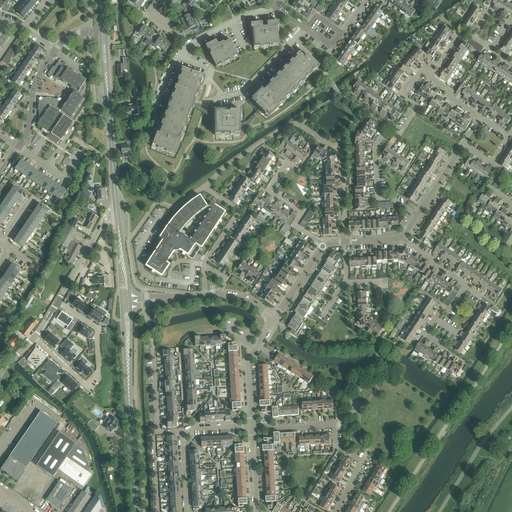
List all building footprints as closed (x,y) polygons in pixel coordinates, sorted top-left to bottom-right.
[(34,4),(29,0),(23,0),(22,1),(31,8),(34,4)] [(133,4),(139,8),(143,3),(139,0),(132,0),(129,0),(127,4),(132,7),(133,4)] [(189,7),(186,11),(190,11),(192,12),(195,8),(193,6),(195,3),(190,0),(185,0),(183,3),(189,7)] [(398,0),(391,0),(389,5),(390,4),(394,7),(393,8),(394,8),(399,0),(398,0)] [(399,0),(394,8),(394,9),(395,7),(399,10),(398,12),(399,12),(404,4),(399,0)] [(494,0),(492,4),(495,5),(492,9),(494,10),(501,0),(494,0)] [(501,0),(494,10),(497,12),(499,8),(501,10),(507,2),(506,1),(506,2),(502,0),(501,0)] [(31,8),(22,1),(19,5),(27,13),(31,8)] [(299,11),(302,6),(295,1),(292,6),(299,11)] [(338,2),(334,7),(341,12),(344,7),(338,2)] [(507,2),(501,10),(502,10),(503,9),(504,10),(502,14),(504,15),(511,3),(511,2),(511,4),(507,2)] [(374,10),(372,13),(380,19),(380,18),(381,19),(383,16),(381,15),(382,13),(383,14),(384,13),(383,13),(383,12),(381,11),(376,8),(374,7),(375,6),(371,4),(370,5),(373,7),(372,9),(374,10)] [(404,4),(399,12),(400,11),(405,14),(404,15),(404,16),(410,8),(404,4)] [(27,13),(19,5),(15,10),(23,17),(27,13)] [(334,7),(331,13),(337,17),(341,12),(334,7)] [(472,11),(482,18),(483,16),(480,14),(481,11),(475,7),(474,7),(472,11),(470,10),(470,11),(471,12),(472,11)] [(410,8),(404,16),(405,15),(410,18),(415,11),(410,8)] [(180,19),(183,25),(194,20),(194,19),(192,20),(190,17),(192,16),(191,13),(192,12),(190,11),(186,11),(185,13),(186,16),(180,19)] [(469,16),(475,20),(477,18),(481,21),(482,18),(472,11),(471,12),(469,16)] [(331,13),(327,18),(334,23),(337,17),(331,13)] [(368,18),(377,24),(375,23),(378,18),(380,19),(372,13),(368,18)] [(466,21),(476,28),(478,25),(474,23),(475,20),(469,16),(466,20),(464,19),(464,20),(465,21),(466,21)] [(360,20),(373,29),(372,28),(375,24),(376,25),(377,24),(368,18),(366,22),(361,19),(360,20)] [(198,28),(196,23),(194,20),(183,25),(186,31),(192,28),(193,31),(198,28)] [(368,34),(371,29),(373,30),(373,29),(360,20),(358,22),(363,26),(361,29),(368,34)] [(475,30),(476,28),(466,21),(465,21),(462,25),(469,30),(471,27),(475,30)] [(279,32),(278,27),(278,22),(250,24),(250,29),(252,28),(253,47),(259,46),(259,48),(263,48),(263,46),(268,46),(269,47),(272,47),(272,45),(278,45),(277,32),(279,32)] [(137,29),(134,34),(139,37),(140,35),(143,37),(149,29),(143,25),(140,30),(137,29)] [(440,31),(451,38),(452,35),(449,33),(450,31),(443,26),(440,30),(439,29),(438,30),(440,31)] [(146,40),(144,43),(149,46),(153,40),(151,38),(155,33),(149,29),(143,37),(146,40)] [(358,29),(354,35),(361,39),(365,34),(358,29)] [(436,34),(444,40),(446,38),(449,40),(451,38),(440,31),(437,35),(436,34)] [(433,39),(443,46),(445,44),(441,41),(443,39),(444,40),(436,34),(433,38),(431,37),(431,38),(433,39)] [(354,35),(351,40),(358,44),(361,39),(354,35)] [(153,40),(149,46),(150,45),(155,48),(156,46),(160,48),(165,40),(160,36),(156,42),(153,40)] [(503,40),(511,46),(511,39),(509,38),(508,40),(504,38),(503,40)] [(430,43),(438,49),(439,49),(437,48),(438,46),(442,48),(443,46),(433,39),(430,43)] [(165,40),(160,48),(163,51),(162,53),(166,56),(170,51),(167,49),(171,44),(165,40)] [(209,55),(210,55),(215,67),(221,64),(221,66),(225,64),(224,62),(229,60),(230,62),(233,60),(232,58),(238,56),(230,40),(223,44),(222,41),(217,44),(215,41),(205,46),(207,50),(208,50),(211,54),(209,55)] [(354,50),(356,51),(360,46),(358,45),(358,44),(351,40),(347,45),(354,50)] [(505,44),(503,47),(510,51),(511,48),(511,46),(503,40),(501,42),(505,44)] [(428,42),(425,47),(426,48),(428,49),(439,56),(441,54),(437,51),(438,49),(430,43),(428,42)] [(467,51),(468,51),(470,46),(468,44),(464,42),(462,44),(458,42),(457,44),(467,51)] [(459,49),(458,51),(464,55),(467,51),(469,53),(469,52),(468,51),(467,51),(457,44),(455,46),(459,49)] [(344,50),(352,56),(353,56),(356,51),(354,50),(347,45),(344,50)] [(28,49),(39,56),(42,51),(35,46),(32,50),(29,48),(28,49)] [(413,52),(424,59),(425,57),(422,55),(423,52),(417,48),(416,47),(413,52),(412,51),(411,51),(413,52)] [(507,56),(509,57),(510,57),(508,55),(510,51),(503,47),(502,49),(498,47),(497,49),(507,56)] [(423,52),(425,53),(425,54),(432,58),(434,56),(438,58),(439,56),(428,49),(426,48),(423,52)] [(25,54),(35,61),(39,56),(28,49),(28,50),(31,52),(29,56),(26,54),(25,54)] [(340,55),(348,61),(347,60),(350,55),(351,56),(352,56),(344,50),(340,55)] [(461,60),(462,60),(464,55),(458,51),(456,53),(452,50),(451,53),(461,60)] [(343,65),(347,61),(348,62),(348,61),(340,55),(339,54),(339,53),(336,51),(333,55),(338,58),(336,61),(343,65)] [(409,56),(417,61),(419,59),(422,62),(424,59),(413,52),(410,56),(409,55),(409,56)] [(239,124),(239,127),(248,127),(249,125),(250,123),(251,121),(252,120),(261,111),(264,114),(265,112),(269,117),(279,107),(278,106),(281,102),(282,103),(285,100),(284,99),(288,96),(289,97),(292,94),(291,92),(294,89),(296,90),(299,87),(298,86),(301,82),(302,83),(305,80),(304,79),(308,76),(309,77),(312,74),(311,72),(314,69),(315,70),(319,67),(311,59),(306,54),(303,58),(298,53),(292,60),(288,63),(290,64),(286,68),(285,66),(282,70),(283,71),(280,74),(278,73),(275,76),(276,78),(273,81),(272,80),(269,83),(270,84),(266,88),(265,86),(264,86),(257,94),(252,99),(256,103),(255,104),(259,109),(251,117),(247,121),(246,122),(244,123),(242,123),(241,123),(239,124)] [(451,60),(453,61),(458,64),(459,64),(461,60),(463,62),(464,61),(462,60),(461,60),(451,53),(449,55),(453,58),(451,60)] [(22,60),(32,66),(35,61),(25,54),(24,55),(27,57),(25,61),(22,59),(22,60)] [(477,62),(481,65),(480,67),(488,55),(486,54),(484,57),(481,56),(477,62)] [(488,55),(480,67),(481,67),(482,66),(486,69),(490,62),(488,60),(490,56),(488,55)] [(406,60),(416,67),(418,65),(414,63),(415,61),(417,62),(417,61),(409,56),(406,60),(404,59),(405,60),(406,60)] [(124,77),(123,70),(127,70),(126,58),(122,58),(123,65),(117,65),(118,78),(124,77)] [(490,62),(486,69),(490,71),(489,73),(497,61),(495,59),(493,63),(490,62)] [(18,65),(28,71),(32,66),(22,60),(21,60),(24,62),(22,66),(19,64),(18,65)] [(403,65),(411,70),(412,70),(410,69),(411,67),(415,70),(416,67),(406,60),(405,60),(403,65)] [(54,78),(55,78),(54,78),(63,65),(58,61),(49,75),(50,76),(52,78),(54,78)] [(457,70),(460,65),(459,64),(458,64),(453,61),(451,63),(448,61),(446,63),(457,70)] [(497,61),(489,73),(490,72),(495,75),(500,67),(500,66),(499,67),(497,66),(500,62),(497,61)] [(448,67),(447,70),(452,73),(452,74),(454,75),(457,70),(459,72),(459,71),(457,70),(446,63),(445,65),(448,67)] [(500,67),(495,75),(496,73),(500,76),(499,78),(507,66),(505,64),(502,68),(500,67)] [(15,70),(25,76),(28,71),(18,65),(17,65),(21,67),(18,71),(15,69),(15,70)] [(45,100),(44,112),(39,111),(39,117),(38,119),(39,120),(38,121),(39,122),(37,125),(40,128),(42,129),(40,131),(43,133),(46,134),(47,136),(46,138),(59,146),(62,141),(61,141),(63,138),(64,138),(66,136),(65,135),(69,129),(70,129),(72,127),(71,126),(73,123),(77,118),(77,116),(81,112),(84,107),(81,105),(82,104),(81,103),(84,100),(79,97),(80,96),(85,88),(82,86),(85,81),(81,79),(82,78),(80,77),(79,77),(73,73),(73,72),(71,70),(70,71),(67,69),(68,68),(63,65),(54,78),(55,78),(58,80),(59,79),(75,90),(74,92),(67,102),(60,101),(45,100)] [(404,72),(412,78),(413,75),(410,73),(411,70),(403,65),(402,65),(404,66),(401,70),(404,72)] [(507,66),(499,78),(501,77),(505,79),(509,72),(507,71),(509,67),(507,66)] [(163,122),(162,121),(158,130),(160,131),(159,134),(156,133),(152,145),(157,147),(157,149),(160,151),(161,149),(166,151),(165,153),(169,154),(169,152),(175,154),(181,138),(180,137),(183,128),(185,128),(188,121),(186,120),(190,110),(191,111),(193,107),(194,104),(194,103),(196,100),(194,99),(198,89),(199,90),(204,77),(182,68),(180,73),(182,73),(180,78),(178,77),(177,81),(178,82),(177,86),(175,86),(173,90),(175,91),(173,95),(172,95),(170,99),(172,100),(170,104),(168,103),(167,108),(168,108),(167,113),(165,112),(164,117),(165,117),(163,122)] [(394,72),(406,80),(408,78),(403,74),(404,72),(401,70),(397,68),(394,72)] [(449,78),(450,78),(452,74),(452,73),(447,70),(446,69),(444,71),(440,69),(439,71),(449,78)] [(11,75),(21,82),(25,76),(15,70),(14,70),(17,73),(15,76),(12,74),(11,75)] [(389,76),(398,81),(400,79),(405,82),(406,80),(394,72),(392,71),(389,76)] [(446,83),(449,78),(451,80),(452,79),(450,78),(449,78),(439,71),(437,73),(441,76),(440,78),(446,83)] [(18,87),(21,82),(11,75),(14,78),(11,81),(8,79),(7,80),(10,83),(11,82),(18,87)] [(388,81),(399,88),(400,86),(397,84),(398,81),(389,76),(387,80),(388,81),(387,81),(388,82),(388,81)] [(383,85),(385,86),(392,90),(394,88),(397,91),(399,88),(388,81),(388,82),(387,81),(388,81),(387,80),(383,85)] [(354,93),(356,95),(364,83),(363,82),(362,84),(358,81),(353,88),(356,90),(354,93)] [(460,93),(462,94),(467,87),(463,84),(464,83),(463,82),(462,84),(455,95),(457,96),(460,93)] [(364,83),(356,95),(358,96),(361,93),(363,94),(367,87),(363,84),(364,83)] [(423,85),(417,95),(421,98),(430,84),(428,83),(425,87),(423,85)] [(430,84),(421,98),(426,100),(428,98),(432,91),(430,90),(432,86),(430,84)] [(365,96),(363,99),(365,101),(372,90),(373,89),(369,86),(367,87),(363,94),(365,96)] [(467,87),(462,94),(464,95),(462,99),(464,101),(473,88),(472,88),(471,90),(467,87)] [(372,90),(365,101),(367,102),(370,99),(372,100),(371,102),(376,93),(378,91),(373,88),(373,89),(372,90)] [(473,88),(464,101),(467,102),(469,99),(471,100),(470,101),(471,101),(476,93),(472,90),(473,88)] [(432,91),(428,98),(432,101),(434,98),(439,90),(437,89),(434,92),(432,91)] [(7,94),(17,100),(20,95),(14,91),(11,95),(8,93),(7,94)] [(376,93),(371,102),(373,103),(371,107),(373,109),(381,96),(379,97),(376,95),(377,94),(376,93)] [(476,93),(471,101),(473,102),(470,106),(473,108),(481,95),(479,97),(476,94),(476,93)] [(4,98),(14,105),(17,100),(7,94),(10,96),(7,100),(4,98)] [(481,95),(473,108),(475,109),(477,106),(480,107),(484,100),(480,97),(481,96),(481,95)] [(381,96),(373,109),(375,110),(378,106),(380,108),(385,101),(380,98),(381,96)] [(429,105),(433,108),(432,110),(441,97),(439,96),(436,100),(434,98),(432,101),(429,105)] [(441,97),(432,110),(433,110),(434,109),(438,111),(437,112),(437,113),(443,104),(441,103),(443,99),(441,97)] [(0,103),(10,110),(14,105),(4,98),(3,99),(6,101),(4,105),(1,103),(0,103)] [(484,100),(480,107),(482,109),(480,112),(482,114),(490,101),(488,103),(484,100)] [(385,101),(380,108),(382,109),(380,113),(382,114),(390,102),(388,103),(385,101)] [(490,101),(482,114),(484,115),(487,112),(489,113),(494,105),(493,106),(489,103),(490,101)] [(126,110),(126,112),(134,111),(134,116),(140,116),(139,111),(140,111),(140,105),(139,105),(139,102),(133,102),(133,105),(131,105),(131,104),(126,105),(126,107),(126,110)] [(390,102),(382,114),(384,116),(386,112),(389,114),(393,107),(389,104),(390,102)] [(0,110),(7,115),(10,110),(0,103),(0,104),(3,106),(1,110),(0,109),(0,110)] [(449,105),(442,116),(441,118),(445,121),(446,119),(452,110),(451,110),(451,111),(450,112),(449,111),(449,110),(452,106),(453,104),(451,103),(449,105)] [(391,115),(389,119),(391,120),(399,108),(400,107),(395,104),(393,107),(389,114),(391,115)] [(443,104),(437,113),(442,116),(449,105),(447,104),(444,108),(442,106),(443,105),(443,104)] [(494,105),(489,113),(490,112),(492,114),(489,117),(491,119),(500,106),(499,106),(498,108),(494,105)] [(500,106),(491,119),(494,120),(496,117),(498,118),(497,119),(498,119),(503,111),(499,108),(500,106)] [(446,119),(447,119),(448,117),(452,120),(460,109),(458,107),(454,112),(452,110),(446,119)] [(399,108),(391,120),(393,122),(395,118),(398,120),(402,113),(398,110),(400,108),(399,108)] [(460,109),(452,120),(451,122),(455,125),(461,116),(459,115),(462,110),(460,109)] [(239,127),(239,124),(239,121),(241,121),(241,111),(238,111),(229,111),(229,112),(224,112),(224,111),(213,111),(213,117),(213,121),(214,121),(214,136),(239,136),(239,127)] [(503,111),(498,119),(500,120),(498,124),(500,126),(508,113),(506,115),(503,112),(503,111)] [(508,113),(500,126),(502,127),(505,124),(507,125),(511,118),(507,115),(508,113)] [(461,116),(455,125),(460,128),(468,115),(466,114),(464,118),(461,116)] [(468,115),(460,128),(464,131),(466,129),(470,122),(468,121),(470,117),(468,115)] [(367,121),(365,123),(372,128),(374,125),(377,127),(378,125),(379,123),(376,121),(375,123),(367,118),(366,120),(367,121)] [(361,127),(372,134),(373,132),(371,130),(372,128),(365,123),(364,125),(362,125),(361,127)] [(361,130),(359,132),(366,137),(368,134),(371,136),(372,134),(361,127),(360,129),(361,130)] [(353,135),(353,137),(365,140),(366,137),(359,132),(358,132),(357,136),(353,135)] [(282,148),(284,149),(289,142),(284,139),(277,149),(279,150),(280,151),(282,148)] [(289,142),(284,149),(287,151),(284,154),(287,155),(295,143),(295,142),(291,139),(289,142)] [(127,146),(120,146),(121,153),(122,153),(123,158),(129,157),(129,153),(131,152),(131,150),(131,141),(126,142),(126,145),(127,145),(127,146)] [(295,143),(287,155),(289,157),(291,154),(293,155),(299,146),(298,146),(297,148),(295,146),(296,144),(295,143)] [(317,147),(313,154),(311,156),(316,159),(317,157),(324,147),(322,145),(320,148),(317,147)] [(299,146),(293,155),(296,157),(294,160),(296,161),(304,149),(303,149),(302,151),(298,148),(300,146),(299,146)] [(324,147),(317,157),(322,160),(327,153),(324,151),(326,148),(324,147)] [(385,156),(382,159),(385,161),(392,150),(387,147),(382,155),(385,156)] [(434,152),(441,156),(443,154),(446,157),(448,154),(437,147),(434,152)] [(304,149),(296,161),(298,163),(300,159),(303,161),(307,154),(303,151),(304,149)] [(392,150),(385,161),(387,162),(389,159),(391,161),(396,153),(392,150)] [(507,154),(506,157),(511,160),(511,154),(505,150),(503,152),(507,154)] [(262,152),(260,154),(271,161),(274,156),(267,151),(265,154),(262,152)] [(327,153),(322,160),(323,162),(335,155),(334,153),(331,155),(329,152),(327,153)] [(429,155),(442,163),(444,161),(440,159),(441,156),(434,152),(432,156),(430,154),(429,155)] [(396,153),(391,161),(394,162),(391,165),(394,167),(401,156),(396,153)] [(260,154),(259,156),(262,158),(260,160),(268,165),(271,161),(260,154)] [(335,155),(323,162),(325,165),(333,164),(335,163),(333,160),(336,158),(335,155)] [(431,157),(428,161),(436,166),(437,166),(436,165),(437,163),(441,166),(442,163),(429,155),(431,157)] [(471,155),(464,166),(463,167),(464,168),(465,166),(469,169),(474,161),(471,160),(474,157),(471,155)] [(401,156),(394,167),(396,168),(398,165),(400,166),(405,159),(401,156)] [(500,156),(499,159),(509,166),(511,167),(511,165),(511,160),(506,157),(504,159),(500,156)] [(405,159),(400,166),(403,168),(400,171),(403,173),(410,162),(405,159)] [(501,163),(500,166),(504,169),(506,170),(509,166),(499,159),(497,161),(501,163)] [(256,161),(254,163),(266,171),(270,166),(268,165),(260,160),(259,163),(256,161)] [(474,161),(469,169),(473,171),(472,173),(480,161),(478,160),(476,163),(474,161)] [(20,161),(14,169),(18,172),(24,163),(20,161)] [(424,165),(437,173),(439,171),(435,168),(436,166),(428,161),(429,162),(427,165),(425,164),(424,165)] [(480,161),(472,173),(473,174),(474,172),(478,175),(483,168),(480,166),(483,163),(480,161)] [(24,163),(18,172),(22,175),(28,166),(24,163)] [(254,163),(253,165),(256,167),(255,169),(262,174),(264,176),(267,171),(266,171),(254,163)] [(422,170),(430,175),(432,173),(436,175),(437,173),(424,165),(426,166),(423,170),(422,170)] [(483,168),(478,175),(482,177),(481,179),(482,179),(490,167),(487,165),(485,169),(483,168)] [(28,166),(22,175),(26,177),(32,168),(28,166)] [(490,167),(482,179),(483,178),(487,181),(492,174),(489,172),(492,168),(490,167)] [(26,177),(24,180),(28,182),(29,180),(35,171),(32,168),(26,177)] [(250,170),(248,172),(259,179),(259,178),(262,174),(255,169),(253,172),(250,170)] [(417,173),(430,181),(432,179),(428,177),(429,175),(430,175),(422,170),(420,174),(418,173),(417,173)] [(35,171),(29,180),(33,182),(39,173),(35,171)] [(143,176),(142,176),(136,172),(134,176),(136,178),(135,179),(139,182),(142,177),(143,176)] [(248,172),(247,174),(250,176),(248,179),(256,183),(257,184),(260,179),(259,178),(259,179),(248,172)] [(39,173),(33,182),(37,185),(43,176),(39,173)] [(419,175),(416,179),(424,184),(425,184),(424,183),(425,181),(429,184),(430,181),(417,173),(419,175)] [(43,176),(37,185),(41,187),(47,179),(43,176)] [(238,178),(237,180),(249,188),(250,187),(248,186),(251,182),(243,177),(242,180),(238,178)] [(47,179),(41,187),(44,190),(50,181),(47,179)] [(413,183),(425,191),(427,189),(423,186),(424,184),(416,179),(418,180),(415,184),(413,182),(413,183)] [(237,180),(236,182),(239,184),(237,186),(244,191),(247,187),(249,188),(237,180)] [(50,181),(44,190),(48,192),(54,184),(50,181)] [(414,185),(412,189),(418,193),(420,191),(424,193),(425,191),(413,183),(412,183),(414,185)] [(54,184),(48,192),(52,195),(58,186),(54,184)] [(58,186),(52,195),(55,198),(62,189),(58,186)] [(96,193),(94,194),(95,197),(96,196),(97,200),(105,199),(104,189),(101,189),(101,187),(100,186),(97,186),(96,187),(96,189),(96,193)] [(233,187),(231,189),(243,197),(244,196),(242,195),(244,191),(237,186),(236,189),(233,187)] [(11,190),(20,197),(23,193),(14,187),(11,190)] [(229,188),(228,190),(230,191),(233,193),(231,196),(238,200),(241,196),(243,197),(231,189),(229,188)] [(62,189),(55,198),(59,200),(65,192),(62,189)] [(407,192),(419,200),(421,198),(417,196),(418,193),(412,189),(409,193),(407,191),(407,192)] [(8,194),(17,200),(20,197),(11,190),(8,194)] [(91,194),(83,190),(81,194),(83,195),(82,196),(88,199),(91,194)] [(259,192),(253,202),(257,206),(262,199),(260,197),(262,194),(261,193),(259,192)] [(418,203),(419,200),(407,192),(406,192),(408,194),(406,198),(412,202),(414,200),(418,203)] [(482,195),(478,202),(482,205),(489,194),(487,193),(485,197),(482,195)] [(6,198),(15,204),(17,200),(8,194),(6,198)] [(489,194),(482,205),(481,206),(481,207),(480,209),(484,211),(486,208),(487,208),(492,201),(489,200),(492,196),(489,194)] [(172,219),(171,221),(170,221),(167,225),(159,238),(158,238),(159,238),(159,239),(162,240),(145,266),(161,277),(169,265),(167,263),(168,261),(168,260),(173,252),(175,252),(175,251),(177,251),(178,252),(179,251),(187,256),(195,244),(201,248),(204,244),(204,243),(205,241),(206,241),(209,237),(208,236),(210,234),(211,234),(214,230),(213,229),(215,227),(218,222),(219,220),(220,220),(223,215),(224,213),(225,213),(225,212),(214,205),(211,203),(206,206),(199,195),(199,196),(196,198),(196,197),(191,200),(192,201),(189,203),(189,202),(185,206),(184,206),(185,206),(183,208),(182,208),(178,212),(176,215),(176,214),(172,219)] [(226,196),(225,198),(235,205),(238,200),(231,196),(230,198),(227,196),(226,197),(226,196)] [(443,200),(441,203),(448,207),(452,203),(441,196),(440,197),(440,198),(443,200)] [(262,199),(257,206),(262,208),(260,210),(261,210),(269,198),(266,197),(264,200),(262,199)] [(269,198),(261,210),(262,209),(266,212),(271,205),(269,203),(271,200),(270,199),(272,198),(270,197),(269,198)] [(3,202),(12,208),(15,204),(6,198),(3,202)] [(492,201),(487,208),(491,211),(498,200),(496,199),(494,202),(492,201)] [(491,211),(490,213),(494,216),(496,214),(498,211),(501,207),(498,205),(501,202),(498,200),(491,211)] [(271,205),(266,212),(271,214),(269,216),(270,216),(278,204),(279,202),(277,201),(276,203),(273,206),(271,205)] [(1,205),(10,211),(12,208),(3,202),(1,205)] [(435,205),(447,213),(446,212),(448,207),(441,203),(440,205),(437,203),(435,205)] [(36,208),(45,214),(48,210),(39,204),(36,208)] [(278,204),(270,216),(270,217),(271,215),(275,218),(280,210),(278,209),(280,206),(278,204)] [(0,206),(0,210),(7,215),(10,211),(1,205),(0,206)] [(437,209),(435,212),(442,216),(445,212),(447,213),(435,205),(434,207),(437,209)] [(34,212),(43,218),(45,214),(36,208),(34,212)] [(278,222),(279,222),(287,210),(285,209),(282,212),(280,210),(275,218),(280,220),(278,222)] [(496,214),(494,216),(493,218),(497,221),(496,222),(497,223),(505,211),(503,209),(500,213),(498,211),(496,214)] [(280,221),(285,224),(285,223),(287,221),(289,216),(287,215),(289,212),(287,210),(279,222),(280,221)] [(505,211),(497,223),(498,221),(502,224),(501,226),(507,217),(505,216),(507,212),(505,211)] [(31,215),(40,221),(43,218),(34,212),(31,215)] [(429,214),(441,222),(440,221),(442,216),(435,212),(434,214),(431,212),(429,214)] [(91,214),(89,217),(88,220),(85,226),(87,227),(86,228),(91,231),(98,217),(91,214)] [(431,218),(429,221),(436,226),(439,221),(441,222),(429,214),(428,216),(431,218)] [(29,219),(38,225),(40,221),(31,215),(29,219)] [(241,218),(253,226),(254,225),(252,224),(255,220),(248,215),(246,218),(243,216),(241,218)] [(507,217),(501,226),(506,229),(507,227),(511,219),(511,215),(509,219),(507,217)] [(243,222),(242,225),(249,229),(251,225),(253,226),(254,226),(253,226),(241,218),(240,220),(243,222)] [(26,223),(35,229),(38,225),(29,219),(26,223)] [(423,223),(435,231),(436,231),(434,230),(436,226),(429,221),(428,223),(425,221),(423,223)] [(24,226),(32,233),(35,229),(26,223),(24,226)] [(425,228),(423,230),(430,235),(433,230),(435,232),(435,231),(423,223),(422,226),(425,228)] [(69,249),(68,250),(65,249),(63,253),(66,255),(64,259),(72,263),(81,247),(71,241),(77,230),(68,225),(58,243),(69,249)] [(247,235),(248,234),(246,233),(249,229),(242,225),(240,227),(237,225),(235,227),(247,235)] [(21,230),(30,236),(32,233),(24,226),(21,230)] [(237,231),(236,234),(243,238),(245,234),(247,235),(235,227),(234,229),(237,231)] [(18,234),(27,240),(30,236),(21,230),(18,234)] [(417,232),(429,240),(430,240),(428,239),(430,235),(423,230),(422,232),(419,230),(417,232)] [(424,244),(427,239),(429,241),(429,240),(417,232),(416,235),(419,237),(417,239),(424,244)] [(16,238),(25,244),(27,240),(18,234),(16,238)] [(240,243),(243,238),(236,234),(234,236),(231,234),(230,235),(229,236),(240,243)] [(229,241),(228,243),(235,248),(238,244),(227,237),(227,238),(226,239),(229,241)] [(22,248),(25,244),(16,238),(13,242),(22,248)] [(300,240),(297,245),(304,249),(306,247),(309,249),(310,248),(311,247),(300,240)] [(224,242),(222,245),(232,252),(235,248),(228,243),(227,245),(224,242)] [(439,244),(432,254),(434,255),(435,255),(437,252),(439,254),(444,247),(439,244)] [(224,249),(222,251),(229,256),(232,252),(222,245),(221,247),(224,249)] [(297,245),(294,249),(304,256),(306,254),(303,252),(304,249),(297,245)] [(444,247),(439,254),(442,255),(440,259),(442,260),(448,250),(444,247)] [(294,249),(291,254),(298,258),(300,256),(303,258),(304,256),(294,249)] [(406,249),(402,261),(406,262),(410,255),(411,254),(407,253),(408,249),(406,249)] [(227,260),(229,256),(222,251),(222,252),(219,250),(216,253),(227,260)] [(448,250),(442,260),(444,261),(446,258),(448,260),(453,253),(448,250)] [(219,256),(217,260),(224,264),(227,260),(216,253),(216,254),(219,256)] [(329,258),(337,263),(340,258),(332,253),(329,258)] [(410,255),(406,262),(410,265),(417,255),(415,253),(413,257),(410,255)] [(453,253),(448,260),(451,261),(449,264),(451,266),(458,256),(453,253)] [(291,254),(288,258),(299,265),(300,263),(297,261),(298,258),(291,254)] [(417,255),(410,265),(409,268),(413,271),(415,268),(420,261),(417,260),(419,256),(417,255)] [(458,256),(451,266),(453,267),(455,264),(458,266),(462,259),(458,256)] [(224,264),(217,260),(214,258),(212,260),(212,259),(211,261),(214,262),(213,263),(217,266),(218,265),(219,265),(223,267),(224,264)] [(288,258),(285,263),(292,267),(294,265),(297,267),(299,265),(288,258)] [(326,262),(327,263),(334,268),(334,267),(337,263),(329,258),(326,262)] [(415,268),(419,271),(418,273),(426,261),(424,260),(422,263),(420,261),(415,268)] [(426,261),(418,273),(419,273),(420,271),(424,274),(427,269),(428,269),(429,267),(426,266),(428,262),(426,261)] [(242,262),(237,269),(240,271),(238,274),(240,275),(247,265),(242,262)] [(460,270),(462,272),(467,265),(462,262),(455,272),(457,273),(458,274),(460,270)] [(285,263),(282,267),(293,274),(294,272),(291,270),(292,267),(285,263)] [(324,267),(334,273),(336,269),(334,267),(334,268),(327,263),(324,267)] [(9,268),(18,274),(21,270),(12,264),(9,268)] [(244,274),(246,275),(251,268),(247,265),(240,275),(242,277),(244,274)] [(467,265),(462,272),(465,273),(462,277),(465,278),(473,266),(472,266),(471,267),(467,265)] [(251,268),(246,275),(249,277),(247,280),(249,281),(256,271),(257,269),(252,266),(251,268)] [(473,266),(465,278),(467,279),(469,276),(471,278),(476,271),(472,268),(473,266)] [(282,267),(279,272),(286,277),(288,274),(291,276),(293,274),(282,267)] [(321,272),(320,274),(329,280),(330,277),(331,278),(334,273),(324,267),(321,271),(321,272)] [(7,271),(16,277),(18,274),(9,268),(7,271)] [(422,276),(427,279),(426,281),(434,269),(432,268),(430,271),(428,269),(427,269),(424,274),(422,276)] [(434,269),(426,281),(427,279),(432,282),(436,275),(434,274),(436,270),(434,269)] [(4,275),(13,281),(16,277),(7,271),(4,275)] [(256,271),(249,281),(251,283),(253,279),(256,281),(260,274),(256,271)] [(277,271),(274,275),(275,276),(287,283),(288,281),(285,279),(286,277),(279,272),(277,271)] [(476,271),(471,278),(474,279),(471,283),(474,284),(482,272),(481,272),(480,273),(476,271)] [(482,272),(474,284),(476,285),(478,282),(480,284),(479,285),(480,285),(485,277),(481,274),(482,272)] [(95,274),(92,274),(92,284),(105,284),(104,278),(104,276),(96,276),(95,274)] [(318,276),(315,281),(325,287),(328,282),(327,282),(329,280),(320,274),(319,276),(318,276)] [(436,275),(432,282),(436,285),(435,287),(443,275),(441,274),(439,277),(436,275)] [(2,279),(11,285),(13,281),(4,275),(2,279)] [(443,275),(435,287),(436,285),(441,288),(445,281),(443,280),(445,276),(443,275)] [(275,276),(272,280),(273,281),(278,284),(278,285),(280,286),(282,283),(285,285),(287,283),(275,276)] [(485,277),(480,285),(482,286),(480,290),(482,291),(490,279),(489,281),(484,278),(485,277)] [(0,281),(0,283),(8,289),(11,285),(2,279),(0,281)] [(271,279),(268,284),(278,291),(280,289),(277,287),(278,285),(278,284),(273,281),(272,280),(271,279)] [(445,281),(441,288),(445,291),(443,293),(444,293),(452,281),(450,279),(448,283),(445,281)] [(490,279),(482,291),(484,293),(486,289),(489,291),(493,284),(489,281),(490,279)] [(313,285),(311,287),(320,293),(321,291),(322,291),(325,287),(315,281),(312,285),(313,285)] [(452,281),(444,293),(446,291),(450,294),(452,291),(453,289),(455,287),(452,286),(454,282),(452,281)] [(0,288),(6,292),(8,289),(0,283),(0,288)] [(268,284),(265,289),(272,293),(274,291),(277,293),(278,291),(268,284)] [(493,284),(489,291),(491,292),(489,296),(491,297),(499,285),(497,286),(493,284)] [(499,285),(491,297),(493,298),(495,295),(498,297),(503,290),(504,288),(499,285)] [(309,290),(306,294),(316,300),(319,296),(318,296),(320,293),(311,287),(310,290),(309,290)] [(263,288),(261,292),(273,300),(274,298),(271,296),(272,293),(265,289),(263,288)] [(262,293),(259,298),(266,303),(268,300),(271,302),(273,300),(261,292),(260,292),(262,293)] [(304,299),(302,301),(311,307),(312,304),(313,305),(316,300),(306,294),(303,299),(304,299)] [(76,298),(72,305),(75,307),(78,310),(78,309),(82,312),(86,305),(76,298)] [(429,298),(426,302),(433,307),(434,305),(437,307),(438,306),(439,304),(429,298)] [(300,303),(297,308),(307,314),(310,310),(312,311),(313,308),(311,307),(302,301),(301,303),(300,303)] [(421,306),(433,314),(434,312),(431,309),(433,307),(426,302),(423,307),(421,305),(421,306)] [(478,307),(490,315),(491,314),(489,313),(491,309),(484,304),(483,307),(479,304),(478,307)] [(422,307),(420,311),(427,316),(428,314),(431,316),(433,314),(421,306),(422,307)] [(480,311),(478,313),(485,318),(488,314),(490,315),(478,307),(477,309),(480,311)] [(93,308),(88,316),(99,323),(104,316),(106,313),(102,310),(100,313),(93,308)] [(297,314),(295,316),(304,322),(306,319),(304,318),(307,314),(297,308),(295,312),(297,314)] [(415,315),(427,323),(428,321),(425,319),(427,316),(420,311),(417,316),(415,314),(415,315)] [(61,312),(56,319),(67,327),(66,329),(70,332),(75,324),(71,322),(73,320),(67,316),(68,316),(66,315),(65,315),(61,312)] [(472,316),(484,324),(484,323),(483,322),(485,318),(478,313),(477,316),(474,313),(472,316)] [(359,319),(355,321),(357,323),(368,316),(367,314),(359,314),(357,316),(359,319)] [(416,316),(414,321),(421,325),(422,323),(425,325),(427,323),(415,315),(414,315),(416,316)] [(294,318),(291,322),(300,329),(303,324),(302,324),(304,322),(295,316),(294,318)] [(368,316),(357,323),(358,325),(361,323),(363,327),(365,326),(370,319),(368,316)] [(474,320),(472,322),(479,327),(482,323),(484,324),(472,316),(471,318),(474,320)] [(29,321),(20,332),(26,337),(37,322),(33,319),(30,323),(29,321)] [(370,319),(365,326),(367,327),(365,331),(367,332),(375,320),(374,321),(370,319)] [(375,320),(367,332),(370,333),(372,330),(374,332),(379,325),(374,322),(376,320),(375,320)] [(409,324),(421,332),(422,330),(419,328),(421,325),(414,321),(411,325),(409,324)] [(302,330),(300,329),(291,322),(288,327),(292,330),(291,332),(297,337),(302,330)] [(466,325),(478,333),(478,332),(477,331),(479,327),(472,322),(471,325),(468,322),(466,325)] [(410,325),(408,330),(415,334),(416,332),(419,334),(421,332),(409,324),(408,324),(410,325)] [(379,325),(374,332),(377,333),(374,336),(375,337),(377,338),(384,328),(379,325)] [(468,329),(466,331),(473,336),(476,332),(478,333),(466,325),(465,327),(468,329)] [(78,327),(74,332),(78,334),(78,333),(87,339),(92,332),(88,330),(86,328),(82,326),(80,329),(78,327)] [(405,334),(415,341),(416,339),(413,337),(415,334),(408,330),(405,334)] [(460,334),(472,342),(472,341),(471,340),(473,336),(466,331),(465,334),(461,332),(460,334)] [(50,333),(44,339),(53,348),(59,341),(50,333)] [(401,339),(402,339),(409,344),(410,341),(413,343),(415,341),(405,334),(401,339)] [(462,338),(460,340),(467,345),(470,341),(472,342),(460,334),(459,336),(462,338)] [(111,335),(103,336),(103,342),(106,342),(106,348),(115,347),(114,340),(111,340),(111,335)] [(14,336),(8,344),(13,347),(19,339),(14,336)] [(67,339),(60,347),(64,351),(61,355),(70,363),(76,356),(69,350),(73,345),(67,339)] [(415,350),(413,352),(418,355),(419,353),(428,341),(428,340),(426,339),(422,344),(419,343),(415,350)] [(428,341),(419,353),(424,356),(429,349),(426,347),(428,344),(430,342),(428,340),(428,341)] [(454,343),(466,351),(466,350),(465,349),(467,345),(460,340),(459,343),(456,341),(454,343)] [(461,354),(464,350),(466,351),(454,343),(453,345),(456,347),(454,350),(461,354)] [(228,346),(228,347),(232,409),(232,411),(237,411),(237,408),(241,408),(237,346),(233,346),(232,344),(228,344),(228,346)] [(424,356),(423,358),(427,361),(428,359),(435,348),(433,347),(431,350),(429,349),(424,356)] [(435,348),(428,359),(433,362),(438,355),(435,353),(437,350),(435,348)] [(33,352),(27,360),(36,368),(46,357),(38,349),(34,354),(33,352)] [(112,349),(103,349),(104,355),(107,355),(107,361),(116,360),(115,353),(112,353),(112,349)] [(438,355),(433,362),(437,365),(436,366),(436,367),(444,354),(442,353),(440,356),(438,355)] [(274,362),(279,364),(284,357),(279,354),(274,362)] [(444,354),(436,367),(437,367),(438,365),(442,368),(443,367),(447,361),(444,359),(446,356),(444,354)] [(80,364),(76,368),(79,371),(80,372),(82,373),(81,373),(82,374),(86,377),(92,370),(82,362),(84,359),(82,357),(78,362),(80,364)] [(284,357),(279,364),(283,367),(288,360),(284,357)] [(447,361),(443,367),(447,370),(454,359),(452,358),(450,361),(448,360),(449,358),(447,360),(447,361)] [(447,370),(446,372),(450,375),(452,373),(457,366),(454,364),(456,361),(454,359),(447,370)] [(283,367),(287,370),(292,363),(288,360),(283,367)] [(49,369),(43,375),(52,382),(55,379),(57,380),(59,377),(56,374),(59,371),(57,369),(58,368),(52,362),(51,363),(49,361),(44,365),(49,369)] [(113,362),(104,362),(105,369),(108,369),(108,374),(117,373),(116,366),(113,366),(113,362)] [(292,363),(287,370),(291,373),(296,365),(292,363)] [(457,366),(452,373),(459,377),(463,372),(461,370),(463,365),(462,365),(461,364),(459,367),(457,366)] [(296,365),(291,373),(296,376),(301,368),(296,365)] [(301,368),(296,376),(300,379),(305,371),(301,368)] [(305,371),(300,379),(304,381),(309,374),(305,371)] [(309,374),(304,381),(309,384),(314,377),(309,374)] [(113,375),(105,375),(106,382),(109,382),(109,387),(117,387),(117,379),(114,379),(113,375)] [(68,376),(62,383),(72,392),(78,385),(68,376)] [(57,381),(51,388),(54,391),(61,384),(57,381)] [(102,394),(98,398),(104,404),(109,398),(107,396),(110,393),(104,387),(100,392),(102,394)] [(0,468),(17,480),(57,422),(40,411),(0,468)] [(107,418),(104,422),(107,424),(104,427),(110,433),(113,429),(114,430),(117,427),(116,426),(119,422),(113,417),(110,420),(107,418)] [(87,425),(89,427),(94,432),(98,427),(91,420),(87,425)] [(52,477),(57,470),(75,445),(75,444),(59,432),(35,465),(52,477)] [(226,436),(226,437),(227,446),(232,446),(232,441),(234,441),(234,439),(232,439),(231,436),(226,436)] [(75,445),(57,470),(82,487),(90,476),(91,475),(90,474),(86,472),(88,469),(89,468),(87,463),(83,451),(75,445)] [(192,451),(189,451),(189,456),(190,456),(199,455),(199,450),(194,450),(194,448),(192,448),(192,451)] [(339,460),(342,461),(350,466),(352,461),(351,461),(353,459),(349,457),(348,459),(342,455),(339,460)] [(339,466),(347,470),(350,466),(342,461),(339,466)] [(372,469),(375,470),(375,469),(383,474),(385,470),(386,470),(388,468),(381,464),(380,466),(378,465),(376,468),(373,467),(372,469)] [(337,470),(344,475),(347,470),(339,466),(337,470)] [(373,474),(380,478),(383,474),(375,469),(375,470),(373,474)] [(334,474),(342,479),(344,475),(337,470),(334,474)] [(339,484),(342,479),(334,474),(331,479),(339,484)] [(367,477),(370,479),(370,478),(380,484),(382,479),(380,478),(373,474),(371,477),(368,476),(367,477)] [(367,482),(379,489),(380,489),(378,488),(380,484),(370,478),(370,479),(367,482)] [(71,490),(69,488),(59,481),(46,500),(58,509),(71,490)] [(362,486),(364,488),(365,487),(373,491),(375,493),(377,489),(379,490),(379,489),(367,482),(365,486),(363,485),(362,486)] [(328,488),(330,489),(338,494),(341,489),(336,486),(337,486),(333,484),(331,483),(328,488)] [(370,496),(373,491),(365,487),(364,488),(362,491),(370,496)] [(328,493),(335,498),(338,494),(330,489),(328,493)] [(79,511),(90,497),(82,491),(67,511),(79,511)] [(98,511),(101,508),(97,494),(96,493),(95,496),(83,511),(98,511)] [(325,498),(333,502),(335,498),(328,493),(325,498)] [(351,497),(354,498),(362,502),(365,498),(357,493),(355,497),(352,495),(351,497)] [(322,502),(330,507),(333,502),(325,498),(322,502)] [(352,502),(362,508),(365,504),(362,502),(354,498),(352,502)] [(327,511),(330,507),(322,502),(320,507),(327,511)] [(346,506),(349,507),(349,506),(357,511),(359,511),(362,508),(352,502),(350,506),(347,504),(346,506)]
